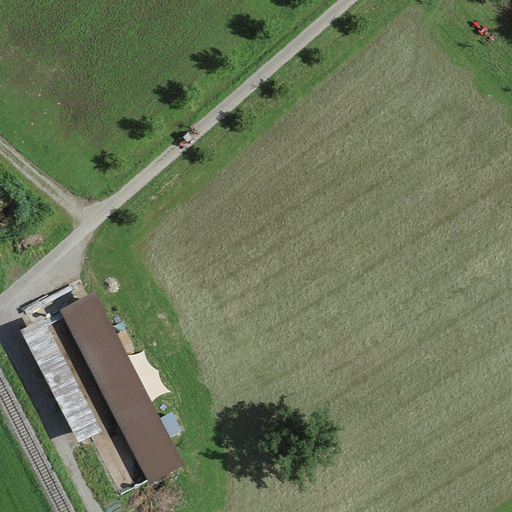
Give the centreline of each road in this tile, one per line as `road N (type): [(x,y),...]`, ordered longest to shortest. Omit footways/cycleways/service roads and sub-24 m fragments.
road 1 (residential): [(0,302),(352,0)]
road 2 (track): [(0,314),(95,511)]
road 3 (track): [(0,146),(61,202),(98,219)]
